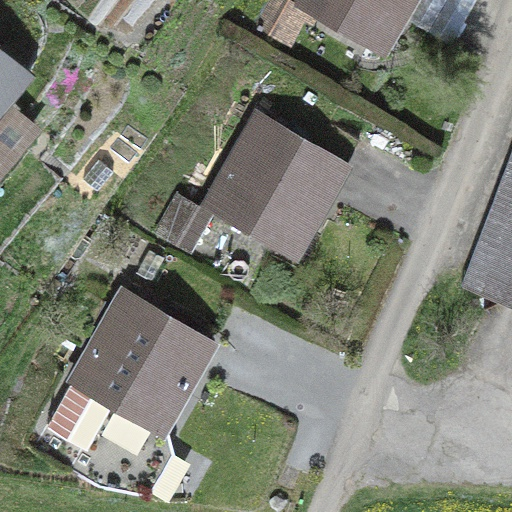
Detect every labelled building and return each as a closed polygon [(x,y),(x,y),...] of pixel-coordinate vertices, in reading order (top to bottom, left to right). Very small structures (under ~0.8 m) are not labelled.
[(298,0),(383,48),(410,0),(298,0)] [(0,46),(0,113),(33,74),(0,46)] [(257,115),(208,203),(295,252),(359,140),(299,106),(285,131),(257,115)] [(511,161),(465,285),(511,302),(511,161)] [(216,332),(233,303),(178,272),(161,301),(216,332)] [(124,291),(47,427),(86,449),(113,401),(162,428),(211,341),(124,291)]
